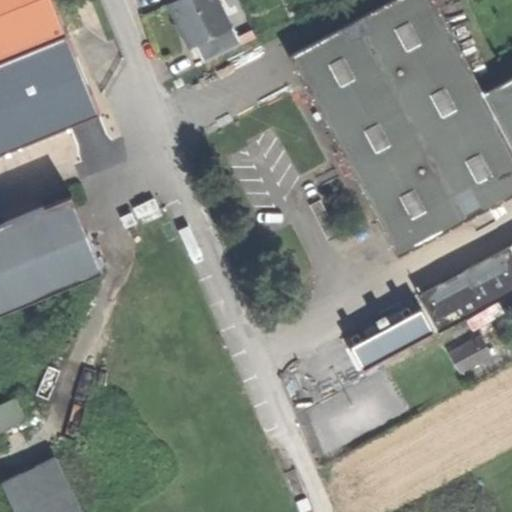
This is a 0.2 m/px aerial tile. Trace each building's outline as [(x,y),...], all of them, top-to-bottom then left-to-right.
[(0,0),(0,65),(52,46),(34,0),(0,0)] [(173,0),(172,1),(181,20),(193,44),(196,43),(206,61),(244,41),(234,22),(231,23),(219,0),(173,0)] [(356,177),(400,257),(511,196),(511,144),(484,93),(433,0),(389,0),(289,55),(356,177)] [(511,78),(484,93),(511,144),(511,78)] [(0,309),(102,268),(70,192),(0,220),(0,309)] [(511,248),(423,297),(442,332),(511,294),(511,248)] [(490,353),(480,334),(450,351),(460,370),(490,353)] [(0,429),(27,416),(17,396),(0,404),(0,429)] [(81,511),(54,456),(2,481),(16,511),(81,511)]
